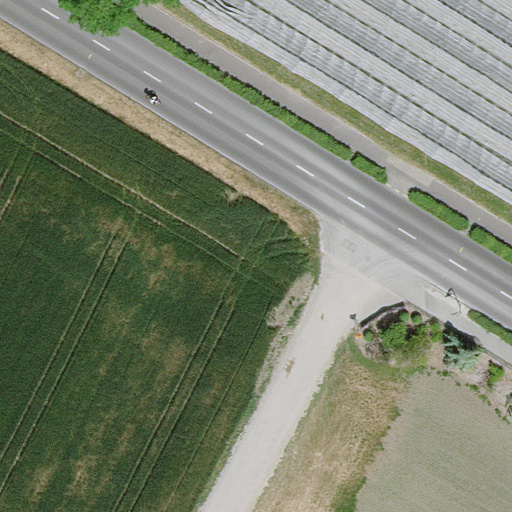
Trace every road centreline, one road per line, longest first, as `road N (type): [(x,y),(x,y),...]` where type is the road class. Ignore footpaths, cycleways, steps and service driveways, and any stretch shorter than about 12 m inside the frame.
road 1 (secondary): [(29,0),(511,297)]
road 2 (track): [(226,511),(383,217)]
